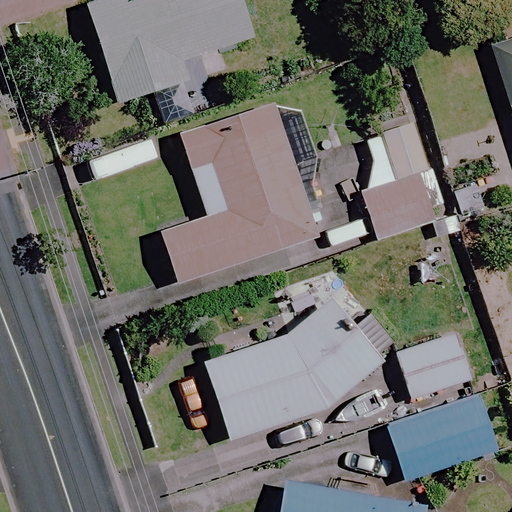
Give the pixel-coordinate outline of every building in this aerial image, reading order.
[(253,42),(240,0),(81,0),(113,106),(187,84),(180,63),(253,42)] [(511,40),(488,48),(511,125),(511,40)] [(315,242),(272,107),(177,138),(204,222),(160,236),(176,287),(315,242)] [(438,228),(417,124),(382,132),(393,186),(362,193),(371,241),(438,228)] [(325,410),(386,357),(335,297),(291,335),(200,367),(227,444),(325,410)] [(467,383),(451,336),(391,355),(407,403),(467,383)] [(495,454),(476,395),(380,425),(399,485),(495,454)] [(423,511),(424,508),(283,486),(278,511),(423,511)]
